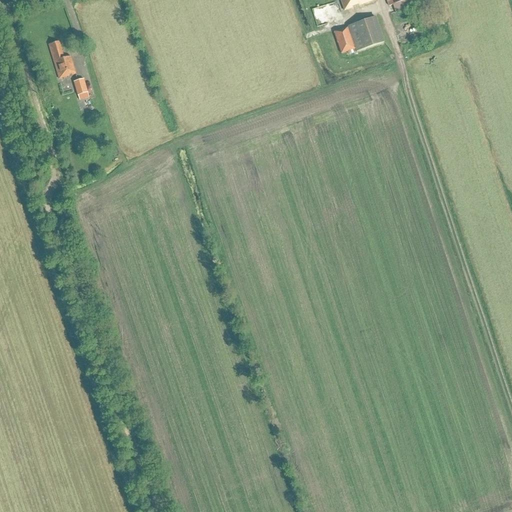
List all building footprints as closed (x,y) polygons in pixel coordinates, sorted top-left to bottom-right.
[(340,0),(344,12),(376,1),(375,0),(340,0)] [(387,0),(390,6),(392,6),(395,14),(419,6),(416,0),(387,0)] [(347,27),(348,28),(334,33),(341,54),(348,52),(349,55),(384,44),(375,18),(347,27)] [(59,80),(76,75),(70,58),(64,59),(59,43),(49,46),(59,80)] [(88,98),(87,94),(88,93),(84,80),(74,83),(79,101),(88,98)]
